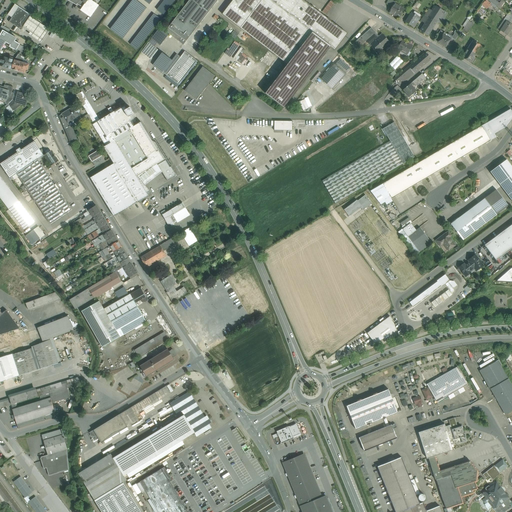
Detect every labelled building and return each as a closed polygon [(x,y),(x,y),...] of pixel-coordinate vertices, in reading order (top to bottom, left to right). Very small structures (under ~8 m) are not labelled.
[(69,0),(83,8),(81,10),(90,17),(98,6),(90,0),(69,0)] [(132,0),(110,29),(123,39),(147,8),(136,0),(132,0)] [(174,0),(164,0),(157,10),(163,15),(174,0)] [(189,0),(168,28),(169,28),(174,32),(180,37),(186,41),(217,0),(189,0)] [(347,34),(303,0),(233,0),(222,14),(287,65),(265,93),(284,108),(331,47),(335,50),(347,34)] [(328,11),(335,2),(333,0),(330,0),(324,8),(328,11)] [(486,0),(484,0),(481,4),(485,9),(490,4),(486,0)] [(15,5),(8,15),(12,18),(19,7),(15,5),(15,4),(14,5),(15,5)] [(394,4),(392,7),(389,12),(397,17),(399,14),(401,15),(405,9),(401,7),(400,8),(394,4)] [(428,18),(425,22),(434,28),(435,25),(444,11),(436,6),(428,18)] [(12,18),(9,22),(21,30),(21,31),(22,30),(21,30),(23,28),(31,17),(31,16),(32,16),(31,15),(31,16),(19,7),(12,18)] [(449,15),(444,11),(435,25),(440,28),(449,15)] [(419,18),(412,13),(406,22),(414,27),(419,18)] [(136,50),(160,19),(154,14),(130,44),(136,50)] [(29,34),(41,43),(50,30),(31,17),(23,28),(30,32),(29,34)] [(469,21),(462,30),(467,34),(474,24),(469,21)] [(434,28),(425,22),(425,24),(420,31),(428,36),(434,28)] [(511,25),(506,22),(500,31),(507,35),(511,28),(511,25)] [(0,52),(6,43),(10,45),(9,47),(16,51),(17,50),(20,51),(22,48),(23,47),(20,45),(20,44),(15,41),(17,38),(8,33),(10,30),(2,26),(0,28),(0,52)] [(180,37),(174,32),(169,28),(168,28),(166,31),(178,40),(180,37)] [(371,28),(357,40),(359,43),(361,45),(366,41),(375,33),(371,28)] [(159,29),(151,39),(160,45),(168,36),(159,29)] [(460,33),(456,30),(452,38),(455,40),(460,33)] [(234,31),(230,35),(235,39),(238,34),(234,31)] [(375,33),(366,41),(370,46),(373,44),(372,44),(376,41),(375,40),(378,37),(379,38),(381,36),(380,35),(378,37),(375,33)] [(379,38),(378,37),(375,40),(376,41),(372,44),(373,44),(378,51),(388,42),(382,35),(381,36),(379,38)] [(450,40),(443,35),(438,42),(446,47),(450,40)] [(234,40),(225,53),(230,57),(239,44),(234,40)] [(481,46),(473,41),(467,50),(475,55),(481,46)] [(408,45),(402,42),(398,49),(404,52),(403,53),(407,55),(412,46),(408,44),(408,45)] [(242,53),(244,50),(240,47),(232,57),(242,65),(248,57),(242,53)] [(475,55),(467,50),(462,58),(470,63),(475,55)] [(179,59),(166,75),(178,85),(197,61),(185,51),(179,59)] [(424,53),(394,79),(400,87),(430,60),(424,53)] [(18,54),(14,60),(12,70),(18,71),(21,62),(23,60),(20,57),(21,56),(20,55),(18,54)] [(175,56),(162,72),(166,75),(179,59),(175,56)] [(389,64),(395,70),(403,61),(397,56),(389,64)] [(14,60),(5,57),(2,67),(12,70),(14,60)] [(28,62),(23,60),(21,62),(18,71),(22,72),(25,73),(26,70),(27,71),(29,64),(27,64),(28,62)] [(334,64),(321,79),(332,89),(349,70),(339,60),(335,65),(334,64)] [(203,67),(184,90),(197,100),(215,76),(203,67)] [(422,74),(410,84),(412,85),(413,84),(415,85),(416,85),(425,78),(422,74)] [(412,85),(410,84),(403,90),(409,97),(416,91),(412,85)] [(13,88),(7,86),(7,88),(0,86),(0,97),(1,98),(1,101),(5,102),(5,104),(8,105),(8,104),(12,100),(14,95),(11,94),(13,88)] [(28,96),(18,93),(15,102),(16,102),(10,107),(14,111),(22,104),(26,105),(25,105),(27,101),(28,96)] [(304,99),(298,101),(301,110),(307,108),(304,99)] [(111,113),(92,125),(105,146),(114,140),(115,140),(114,139),(133,126),(130,120),(132,119),(130,116),(128,117),(124,111),(126,109),(124,106),(115,112),(114,111),(114,112),(111,113)] [(74,107),(62,114),(59,116),(70,143),(77,140),(71,125),(81,119),(79,116),(80,116),(78,113),(79,112),(79,111),(79,110),(79,109),(78,109),(77,109),(76,109),(74,107)] [(126,109),(124,111),(128,117),(130,116),(134,114),(130,107),(126,109)] [(511,111),(510,109),(488,122),(496,137),(497,137),(495,134),(506,127),(511,119),(511,111)] [(88,114),(83,117),(86,122),(91,119),(88,114)] [(293,121),(274,121),(274,130),(293,131),(293,121)] [(167,160),(156,142),(152,140),(141,122),(133,126),(114,139),(115,140),(114,140),(136,176),(145,170),(155,165),(154,165),(158,162),(160,164),(167,160)] [(390,141),(322,181),(335,203),(414,157),(394,122),(383,129),(390,141)] [(496,137),(488,122),(482,126),(490,141),(496,137)] [(482,126),(410,168),(419,183),(490,141),(482,126)] [(136,176),(114,140),(105,146),(102,148),(103,147),(113,164),(90,178),(103,199),(114,217),(148,195),(146,192),(149,190),(144,184),(138,176),(137,177),(136,176)] [(20,148),(16,151),(17,153),(0,164),(10,178),(17,174),(38,160),(44,156),(34,141),(21,150),(20,148)] [(53,155),(51,151),(50,151),(49,150),(48,149),(45,151),(45,152),(46,154),(44,155),(51,166),(58,162),(55,157),(54,155),(53,155)] [(95,167),(105,161),(99,151),(89,156),(95,167)] [(71,210),(38,160),(17,174),(50,224),(71,210)] [(167,160),(160,164),(158,162),(154,165),(155,165),(156,164),(162,172),(171,166),(167,160)] [(511,167),(506,160),(490,172),(511,200),(511,167)] [(155,165),(145,170),(151,178),(152,180),(162,172),(156,164),(155,165)] [(171,166),(162,172),(167,181),(176,175),(171,166)] [(410,168),(382,184),(391,199),(419,183),(410,168)] [(151,178),(145,170),(136,176),(137,177),(138,176),(144,184),(151,178)] [(30,216),(0,176),(0,197),(20,224),(30,216)] [(391,199),(382,184),(370,191),(381,205),(385,202),(386,205),(393,201),(391,199)] [(508,206),(496,190),(485,198),(497,215),(508,206)] [(365,195),(357,201),(357,200),(344,210),(349,216),(361,208),(363,210),(372,203),(365,195)] [(485,198),(465,213),(475,227),(472,229),(474,232),(497,215),(485,198)] [(182,203),(162,215),(165,220),(170,217),(185,208),(182,203)] [(92,208),(89,210),(89,211),(91,214),(89,216),(90,218),(93,217),(100,212),(96,206),(92,208)] [(100,212),(93,217),(95,221),(94,221),(94,220),(85,226),(87,229),(96,223),(104,218),(100,212)] [(189,213),(178,219),(180,221),(190,215),(189,213)] [(465,213),(451,224),(463,240),(474,232),(472,229),(475,227),(465,213)] [(89,216),(78,223),(80,225),(90,218),(89,216)] [(170,217),(165,220),(168,225),(173,222),(170,217)] [(104,218),(96,223),(99,228),(107,224),(104,218)] [(408,218),(400,223),(402,227),(410,221),(408,218)] [(410,223),(403,229),(408,236),(420,252),(432,243),(420,227),(416,230),(410,223)] [(107,224),(99,228),(100,229),(102,232),(103,235),(111,230),(107,224)] [(511,224),(484,245),(496,261),(511,248),(511,224)] [(38,227),(26,236),(32,245),(40,238),(37,235),(42,232),(38,227)] [(189,228),(181,233),(189,246),(197,241),(189,228)] [(408,236),(403,229),(400,231),(401,233),(403,235),(401,236),(416,255),(420,252),(408,236)] [(111,230),(103,235),(107,240),(114,236),(111,230)] [(446,233),(435,241),(440,247),(443,245),(448,251),(455,245),(449,238),(446,233)] [(114,236),(107,240),(110,246),(118,241),(114,236)] [(172,238),(160,245),(160,246),(164,251),(176,244),(175,242),(174,243),(172,238)] [(110,246),(106,248),(107,250),(112,248),(113,251),(121,247),(118,241),(110,246)] [(160,246),(140,257),(147,268),(166,256),(164,251),(160,246)] [(195,246),(187,251),(193,261),(201,256),(195,246)] [(121,247),(113,251),(117,256),(124,252),(121,247)] [(53,249),(45,254),(48,259),(56,254),(53,249)] [(124,252),(117,256),(120,262),(127,258),(124,252)] [(483,266),(475,255),(468,260),(470,262),(474,268),(476,271),(476,270),(479,271),(480,268),(483,266)] [(118,267),(116,268),(117,270),(118,271),(123,268),(131,263),(127,258),(120,262),(122,265),(118,267)] [(470,262),(465,265),(469,272),(474,268),(470,262)] [(131,263),(123,268),(124,269),(128,276),(129,276),(130,278),(132,276),(133,277),(135,276),(134,275),(137,273),(131,263)] [(465,265),(464,264),(459,267),(466,276),(470,273),(469,272),(465,265)] [(511,268),(496,281),(497,281),(511,282),(511,268)] [(116,272),(90,288),(95,297),(112,287),(111,287),(121,281),(120,279),(116,272)] [(445,274),(437,281),(409,302),(413,307),(441,286),(441,287),(445,284),(450,281),(445,274)] [(171,276),(166,280),(164,278),(162,279),(164,281),(162,282),(169,292),(168,293),(171,298),(172,297),(174,300),(186,292),(184,289),(177,293),(172,286),(175,282),(171,276)] [(454,281),(450,281),(445,284),(451,292),(454,290),(453,289),(457,285),(454,281)] [(90,288),(70,300),(75,309),(95,297),(90,288)] [(141,288),(130,294),(135,303),(142,299),(143,301),(145,302),(147,301),(147,299),(141,288)] [(115,292),(119,300),(125,297),(120,289),(115,292)] [(55,293),(25,303),(27,309),(57,299),(55,293)] [(135,303),(130,294),(125,297),(119,300),(104,309),(99,301),(82,311),(102,347),(146,322),(135,303)] [(44,309),(47,319),(66,312),(63,302),(44,309)] [(0,334),(9,332),(20,328),(6,310),(2,313),(0,310),(0,334)] [(390,316),(367,333),(374,342),(398,334),(394,324),(392,321),(392,320),(390,316)] [(68,317),(39,330),(43,342),(73,330),(68,317)] [(20,328),(9,332),(10,336),(23,332),(22,328),(20,328)] [(9,332),(0,334),(0,349),(13,345),(12,341),(10,336),(9,332)] [(167,333),(137,351),(140,357),(171,339),(167,333)] [(29,335),(17,339),(18,344),(30,340),(29,335)] [(53,338),(50,340),(58,363),(61,362),(53,338)] [(50,340),(32,347),(32,348),(39,370),(58,363),(50,340)] [(32,348),(13,354),(20,376),(39,370),(32,348)] [(167,349),(140,366),(146,376),(174,360),(167,349)] [(492,351),(473,359),(477,367),(495,359),(492,351)] [(20,376),(13,354),(7,356),(14,378),(20,376)] [(7,356),(7,355),(1,357),(8,379),(14,378),(7,356)] [(1,357),(0,357),(0,382),(8,379),(1,357)] [(498,361),(480,371),(490,389),(508,379),(498,361)] [(457,367),(427,384),(437,402),(467,384),(457,367)] [(78,377),(36,390),(38,397),(52,392),(63,389),(67,388),(80,384),(78,377)] [(511,385),(508,379),(490,389),(505,415),(511,410),(511,385)] [(166,386),(120,414),(127,427),(139,420),(136,415),(170,393),(166,386)] [(63,389),(52,392),(55,400),(65,396),(63,389)] [(388,389),(377,394),(377,393),(373,394),(373,395),(361,400),(361,399),(357,400),(357,401),(346,406),(356,429),(367,425),(367,426),(371,424),(371,423),(382,419),(383,420),(387,418),(386,417),(398,412),(388,389)] [(36,390),(10,398),(12,405),(38,397),(36,390)] [(180,417),(113,458),(124,476),(195,432),(198,436),(211,428),(209,425),(211,424),(206,416),(204,417),(189,392),(172,403),(180,417)] [(404,398),(405,398),(403,393),(399,395),(403,406),(407,404),(404,398)] [(413,404),(417,404),(417,406),(421,406),(420,396),(412,397),(413,404)] [(0,408),(12,405),(10,398),(0,400),(0,408)] [(13,410),(12,410),(17,424),(37,418),(55,412),(51,398),(17,408),(13,410)] [(55,412),(37,418),(39,422),(56,417),(55,412)] [(111,419),(93,430),(89,432),(95,441),(99,439),(101,443),(127,427),(120,414),(111,419)] [(37,418),(17,424),(18,428),(39,422),(37,418)] [(454,418),(448,420),(450,425),(451,429),(457,427),(454,418)] [(296,424),(289,427),(293,437),(300,434),(296,424)] [(392,424),(359,438),(364,451),(397,438),(393,429),(397,427),(395,424),(392,425),(392,424)] [(444,424),(418,432),(427,458),(428,458),(435,456),(443,453),(446,455),(448,452),(447,452),(453,450),(451,444),(445,426),(444,424)] [(457,427),(451,429),(450,425),(445,426),(451,444),(455,442),(456,441),(457,441),(458,443),(459,443),(466,441),(467,440),(465,435),(463,436),(462,433),(463,431),(461,426),(457,427)] [(289,426),(276,431),(277,432),(278,436),(281,443),(294,438),(293,437),(289,427),(289,426)] [(48,439),(44,441),(48,455),(67,449),(64,439),(67,438),(66,434),(68,434),(66,428),(46,434),(48,439)] [(48,455),(40,458),(44,469),(47,468),(49,476),(69,470),(67,449),(48,455)] [(113,458),(110,452),(77,471),(93,498),(122,481),(126,478),(124,476),(113,458)] [(304,454),(283,463),(302,511),(331,511),(325,496),(322,497),(304,454)] [(435,456),(428,458),(435,480),(437,480),(442,478),(435,456)] [(426,511),(423,502),(420,504),(416,495),(418,494),(419,496),(418,497),(418,498),(419,499),(420,500),(421,501),(422,501),(424,500),(425,499),(425,498),(425,497),(425,496),(424,495),(423,494),(421,494),(420,494),(414,479),(410,480),(401,457),(377,466),(395,511),(441,511),(439,506),(426,511)] [(503,460),(494,466),(499,472),(507,466),(503,460)] [(469,461),(449,468),(451,475),(457,494),(459,498),(463,496),(473,493),(472,490),(477,488),(475,482),(475,481),(476,481),(475,481),(477,471),(477,470),(469,462),(469,461)] [(188,511),(162,468),(140,482),(158,511),(188,511)] [(442,478),(437,480),(443,499),(457,494),(451,475),(442,478)] [(21,477),(14,482),(25,497),(32,492),(21,477)] [(140,511),(122,481),(93,498),(101,511),(140,511)] [(281,511),(262,483),(233,503),(233,509),(237,509),(237,511),(230,511),(230,510),(226,511),(281,511)] [(508,497),(496,483),(490,487),(489,486),(488,486),(486,488),(485,489),(486,490),(483,493),(483,494),(486,498),(483,500),(485,503),(488,501),(493,508),(495,506),(496,506),(497,506),(499,508),(496,511),(504,511),(511,507),(509,504),(509,503),(506,499),(508,497)] [(457,494),(443,499),(446,508),(451,507),(461,503),(459,498),(457,494)] [(47,511),(36,497),(29,502),(35,511),(47,511)]
